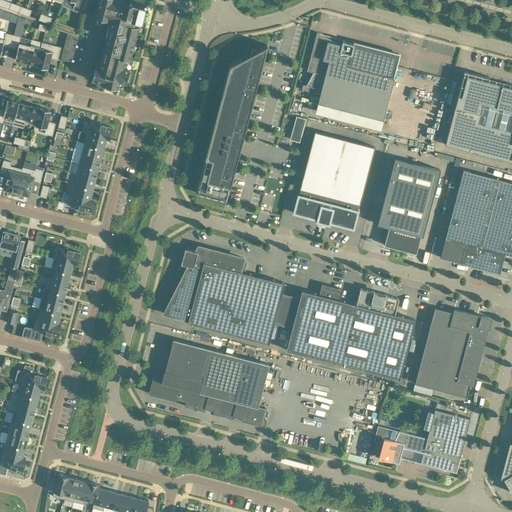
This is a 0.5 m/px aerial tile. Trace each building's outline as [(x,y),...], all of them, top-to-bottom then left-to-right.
[(63,3),(62,5),(73,9),(74,7),(81,10),(84,0),(64,0),(63,3)] [(87,0),(84,13),(85,13),(94,15),(94,16),(109,20),(109,19),(111,20),(109,27),(108,27),(108,28),(108,31),(107,31),(107,32),(108,32),(107,34),(106,34),(106,36),(107,36),(105,43),(104,43),(103,45),(104,45),(104,47),(103,47),(102,48),(103,48),(103,51),(102,51),(101,52),(102,52),(102,54),(101,54),(100,55),(101,56),(101,58),(100,58),(99,60),(100,60),(99,65),(95,65),(95,67),(94,70),(92,80),(103,83),(103,84),(106,85),(106,87),(114,89),(115,87),(118,88),(120,81),(126,83),(127,80),(129,80),(131,72),(129,71),(130,68),(124,66),(126,58),(130,59),(139,26),(135,25),(136,21),(142,22),(146,5),(129,1),(129,4),(123,3),(123,1),(120,0),(87,0)] [(47,25),(40,23),(38,30),(45,31),(47,25)] [(331,39),(317,32),(307,70),(313,72),(306,85),(303,84),(302,89),(320,94),(318,103),(384,120),(395,77),(393,77),(395,71),(397,62),(398,59),(391,57),(393,52),(352,41),(352,43),(342,40),(341,44),(330,41),(331,39)] [(10,47),(13,35),(6,33),(4,38),(0,37),(0,55),(0,56),(3,45),(10,47)] [(78,37),(67,34),(60,60),(71,63),(78,37)] [(20,42),(21,37),(13,35),(10,47),(17,49),(15,59),(25,62),(30,45),(20,42)] [(58,59),(61,47),(42,42),(41,48),(36,65),(48,68),(51,57),(58,59)] [(36,65),(41,48),(30,45),(25,62),(33,64),(36,65)] [(238,156),(243,138),(267,45),(255,51),(242,58),(229,64),(196,192),(226,200),(238,157),(238,156)] [(445,144),(511,161),(511,86),(489,80),(489,77),(464,70),(445,144)] [(0,108),(0,121),(13,125),(19,102),(7,99),(5,110),(0,108)] [(19,102),(13,125),(23,128),(25,122),(29,105),(19,102)] [(29,105),(25,122),(35,125),(40,107),(39,107),(39,108),(29,105)] [(40,107),(35,125),(46,128),(44,133),(52,135),(56,123),(48,121),(51,110),(40,107)] [(58,127),(65,129),(66,124),(68,118),(68,117),(61,115),(58,127)] [(300,141),(306,119),(297,117),(291,139),(300,141)] [(101,123),(101,124),(90,121),(87,133),(106,138),(109,139),(113,127),(106,126),(106,125),(101,123)] [(360,204),(375,147),(315,131),(300,188),(303,189),(301,195),(298,194),(293,213),(317,219),(317,221),(329,224),(329,222),(353,228),(358,210),(355,209),(357,203),(360,204)] [(106,139),(106,138),(87,133),(86,134),(84,143),(103,148),(106,139)] [(29,150),(31,141),(20,138),(19,144),(18,147),(29,150)] [(84,143),(81,153),(101,158),(103,148),(84,143)] [(16,147),(6,144),(4,152),(14,155),(16,147)] [(81,153),(79,163),(98,168),(101,158),(81,153)] [(421,235),(423,236),(440,169),(395,157),(377,224),(389,227),(384,245),(416,253),(421,235)] [(10,166),(11,162),(3,160),(0,172),(8,174),(4,189),(16,192),(21,172),(22,169),(10,166)] [(79,163),(76,173),(96,178),(98,168),(79,163)] [(35,168),(35,170),(22,167),(22,169),(21,172),(16,192),(29,195),(33,181),(40,182),(43,170),(35,168)] [(445,238),(440,257),(460,262),(462,263),(462,262),(467,263),(467,264),(468,264),(473,265),(473,266),(474,266),(474,265),(475,261),(481,263),(487,265),(486,268),(485,269),(487,269),(492,270),(492,271),(493,271),(493,270),(498,272),(500,273),(500,270),(501,265),(502,265),(502,264),(501,264),(503,259),(504,256),(503,256),(504,253),(505,253),(511,255),(511,181),(497,178),(463,169),(445,238)] [(76,173),(74,183),(93,188),(96,178),(76,173)] [(90,197),(93,188),(74,183),(71,192),(71,193),(90,198),(90,197)] [(40,196),(47,198),(50,186),(43,184),(40,196)] [(94,199),(90,198),(71,193),(68,205),(79,207),(79,208),(84,210),(84,209),(91,211),(94,199)] [(17,268),(18,268),(25,241),(24,241),(24,240),(19,239),(20,235),(3,230),(1,237),(0,236),(0,245),(14,250),(10,267),(17,269),(17,268)] [(25,251),(32,253),(35,241),(28,239),(25,251)] [(57,246),(54,258),(73,263),(77,264),(80,252),(73,251),(73,250),(68,248),(68,249),(57,246)] [(198,246),(198,247),(199,247),(197,250),(185,247),(181,263),(189,265),(172,298),(168,297),(164,313),(188,319),(188,322),(269,343),(274,323),(282,292),(284,282),(240,271),(243,258),(198,246)] [(54,258),(51,268),(70,273),(73,263),(54,258)] [(51,268),(48,278),(68,283),(70,273),(51,268)] [(48,278),(46,288),(65,293),(68,283),(48,278)] [(375,292),(360,288),(356,304),(339,299),(342,289),(322,284),(319,294),(302,289),(300,297),(292,327),(286,349),(399,379),(415,319),(395,314),(399,298),(384,294),(384,296),(374,294),(375,292)] [(44,287),(41,297),(63,303),(65,293),(46,288),(44,287)] [(12,292),(5,290),(0,288),(0,310),(7,311),(9,302),(12,292)] [(292,327),(300,297),(282,292),(274,323),(292,327)] [(40,309),(41,308),(60,313),(63,303),(41,297),(39,308),(40,309)] [(456,312),(435,307),(415,383),(467,397),(471,381),(472,381),(480,354),(487,327),(488,327),(489,322),(488,322),(486,318),(486,317),(482,316),(481,317),(456,311),(456,312)] [(40,309),(38,318),(57,323),(60,313),(41,308),(40,309)] [(7,322),(14,324),(17,312),(10,310),(7,322)] [(31,329),(29,338),(38,341),(39,341),(40,341),(40,340),(41,340),(43,332),(46,332),(46,333),(51,335),(51,334),(58,336),(61,324),(57,323),(38,318),(36,317),(33,328),(33,330),(31,329)] [(269,364),(173,339),(165,370),(164,370),(162,380),(153,378),(149,393),(177,400),(177,399),(186,401),(185,406),(205,411),(205,408),(214,410),(213,413),(233,418),(233,415),(242,417),(241,420),(261,426),(266,408),(258,406),(269,364)] [(25,364),(23,372),(24,372),(21,383),(40,388),(44,389),(47,377),(40,375),(41,374),(35,373),(35,374),(32,373),(34,367),(25,364)] [(21,383),(18,393),(38,398),(40,388),(21,383)] [(18,393),(16,403),(35,408),(38,398),(18,393)] [(16,403),(13,412),(33,418),(35,408),(16,403)] [(435,409),(434,410),(428,409),(423,425),(430,427),(427,438),(423,453),(421,462),(420,462),(420,463),(456,473),(460,457),(470,418),(435,409)] [(13,412),(11,422),(30,427),(33,418),(13,412)] [(11,422),(8,432),(27,437),(30,427),(11,422)] [(399,462),(400,457),(403,447),(423,453),(427,438),(399,431),(396,442),(384,439),(387,428),(378,425),(374,440),(383,442),(382,448),(379,457),(399,462)] [(8,432),(6,442),(25,447),(27,437),(8,432)] [(6,442),(3,452),(22,457),(25,447),(6,442)] [(511,443),(510,442),(500,478),(504,479),(506,479),(510,485),(510,486),(509,488),(508,491),(511,492),(511,443)] [(0,463),(0,473),(6,475),(8,466),(11,467),(10,468),(14,469),(15,468),(23,470),(26,458),(22,457),(3,452),(0,463)] [(50,478),(48,490),(54,491),(53,496),(64,499),(70,476),(59,473),(57,479),(50,478)] [(70,476),(64,499),(74,501),(79,479),(70,476)] [(79,479),(74,501),(83,504),(89,481),(79,479)] [(89,481),(83,504),(84,504),(85,501),(85,499),(94,501),(94,503),(92,507),(93,508),(99,484),(89,481)] [(99,484),(93,508),(103,510),(108,490),(99,487),(100,484),(99,484)] [(108,490),(103,510),(104,506),(114,508),(118,492),(108,490)] [(118,492),(114,508),(123,510),(122,511),(123,511),(128,495),(118,492)] [(128,495),(123,511),(133,511),(138,498),(128,495)] [(138,498),(133,511),(153,511),(154,508),(147,507),(149,500),(138,498)]
